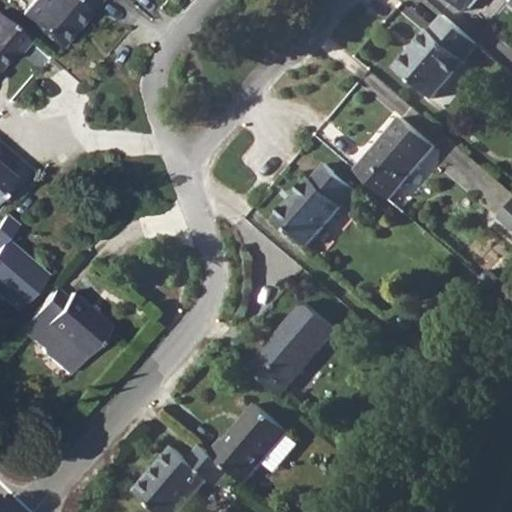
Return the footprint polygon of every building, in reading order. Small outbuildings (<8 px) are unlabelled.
[(94,0),(32,0),(20,14),(56,45),(94,0)] [(448,0),(465,15),(477,0),(448,0)] [(480,47),(445,16),(431,33),(427,30),(396,67),(435,100),(480,47)] [(19,57),(30,43),(0,18),(0,71),(15,54),(19,57)] [(359,173),(391,201),(437,148),(406,119),(359,173)] [(0,195),(14,179),(0,166),(0,195)] [(310,251),(361,193),(335,168),(322,184),(318,180),(281,225),(310,251)] [(511,194),(510,192),(491,213),(511,230),(511,194)] [(8,217),(0,227),(0,295),(15,309),(43,277),(7,244),(19,229),(8,217)] [(55,292),(20,333),(40,350),(35,356),(65,383),(109,333),(69,296),(65,300),(55,292)] [(250,370),(284,400),(339,334),(304,306),(250,370)] [(417,371),(442,393),(457,375),(432,353),(417,371)] [(227,473),(247,489),(269,462),(288,438),(255,409),(224,448),(220,445),(208,457),(227,473)] [(208,457),(199,449),(184,465),(169,453),(132,496),(150,511),(180,511),(205,484),(213,491),(227,473),(208,457)]
